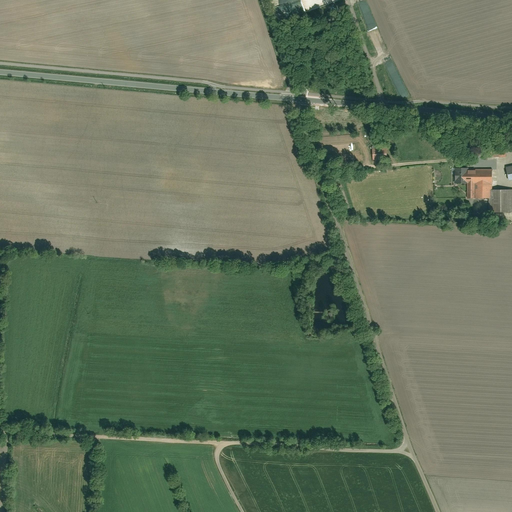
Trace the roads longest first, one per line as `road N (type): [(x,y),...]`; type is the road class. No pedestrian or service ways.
road 1 (residential): [(438,511),(296,99)]
road 2 (tertiary): [(296,99),(0,70)]
road 3 (track): [(224,444),(0,433)]
road 4 (tertiary): [(511,113),(296,99)]
road 5 (track): [(320,169),(453,162)]
road 6 (track): [(335,215),(413,216),(459,202)]
